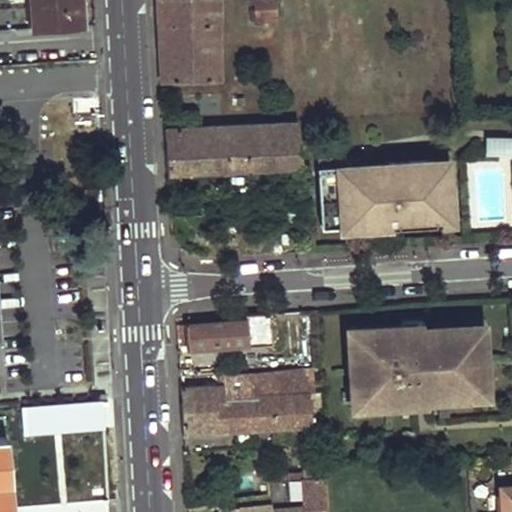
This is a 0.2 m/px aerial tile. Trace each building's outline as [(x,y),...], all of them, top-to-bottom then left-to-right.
[(28,0),(31,27),(85,23),(84,0),(28,0)] [(215,0),(156,0),(161,85),(220,82),(215,0)] [(276,0),(253,0),(254,23),(277,22),(276,0)] [(299,124),(278,125),(279,170),(302,169),(301,167),(299,124)] [(278,125),(164,130),(166,159),(167,175),(279,170),(278,125)] [(511,138),(487,139),(487,152),(511,152),(511,138)] [(435,162),(318,168),(321,229),(343,227),(343,231),(434,226),(434,222),(453,221),(451,192),(437,192),(435,162)] [(85,217),(101,217),(100,188),(84,189),(85,217)] [(299,223),(298,206),(271,207),(272,224),(299,223)] [(188,350),(276,343),(273,315),(249,316),(249,321),(187,325),(188,350)] [(412,330),(412,325),(357,328),(358,339),(348,340),(352,405),(388,402),(389,406),(414,405),(413,401),(426,400),(469,398),(468,383),(485,382),(482,341),(466,342),(465,327),(422,329),(412,330)] [(482,341),(482,326),(465,327),(466,342),(482,341)] [(358,339),(357,328),(347,329),(348,340),(358,339)] [(213,401),(250,399),(248,375),(211,377),(211,385),(213,401)] [(485,397),(485,382),(468,383),(469,398),(485,397)] [(181,437),(313,431),(309,396),(250,399),(213,401),(211,385),(179,388),(181,437)] [(46,503),(118,499),(116,449),(111,449),(109,406),(22,411),(23,444),(11,445),(13,485),(45,484),(46,503)] [(0,427),(0,511),(9,511),(3,427),(0,427)] [(327,511),(324,476),(302,479),(304,509),(279,511),(278,511),(327,511)] [(504,493),(498,493),(499,511),(510,511),(510,509),(505,508),(504,493)]
